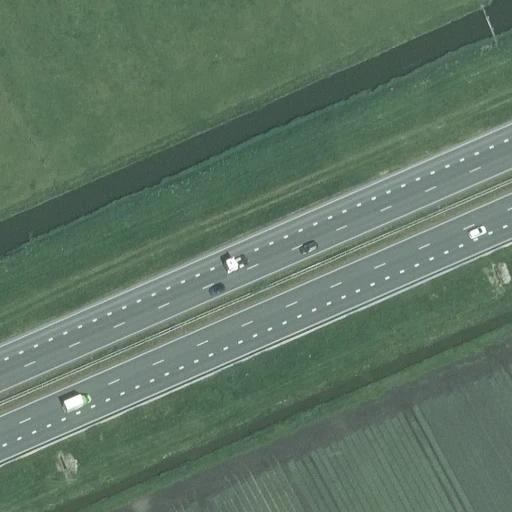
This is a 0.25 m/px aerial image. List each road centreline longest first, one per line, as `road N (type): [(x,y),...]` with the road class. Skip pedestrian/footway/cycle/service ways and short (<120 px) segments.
road 1 (trunk): [(511,153),(0,377)]
road 2 (trunk): [(0,431),(511,208)]
